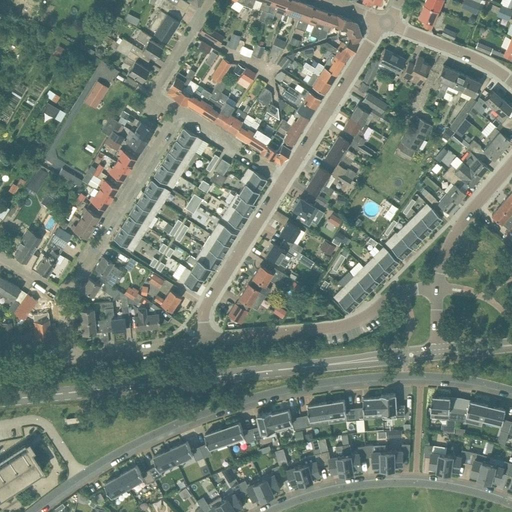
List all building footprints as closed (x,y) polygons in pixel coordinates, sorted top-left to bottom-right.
[(155,0),(155,2),(180,18),(185,10),(176,4),(170,0),(155,0)] [(178,0),(176,4),(185,10),(190,3),(184,0),(178,0)] [(265,18),(266,18),(272,0),(257,0),(262,2),(259,8),(262,10),(258,19),(264,22),(265,18)] [(276,10),(284,13),(286,7),(289,0),(272,0),(266,18),(272,20),(276,10)] [(289,14),(300,18),(303,10),(297,8),(300,0),(299,0),(298,0),(297,0),(289,0),(286,7),(284,13),(282,19),(286,21),(289,14)] [(306,3),(300,0),(297,8),(303,10),(300,18),(296,27),(305,30),(309,22),(314,6),(306,3)] [(426,0),(425,4),(440,10),(443,0),(426,0)] [(481,3),(476,0),(471,12),(476,14),(481,3)] [(498,12),(497,16),(509,21),(511,13),(511,9),(501,5),(501,7),(490,2),(487,8),(498,12)] [(424,25),(431,29),(440,10),(425,4),(419,16),(427,19),(424,25)] [(322,29),(323,30),(330,12),(314,6),(309,22),(315,24),(311,35),(319,38),(322,29)] [(161,9),(149,28),(167,39),(168,37),(169,38),(172,33),(171,32),(179,21),(161,9)] [(330,12),(323,30),(329,32),(331,26),(334,27),(335,25),(340,27),(344,16),(337,14),(337,15),(330,12)] [(139,19),(134,16),(130,23),(136,26),(139,19)] [(337,34),(338,35),(359,28),(357,22),(351,19),(344,16),(340,27),(337,34)] [(224,36),(204,24),(199,32),(219,44),(224,36)] [(445,27),(442,34),(454,40),(457,32),(445,27)] [(346,42),(354,47),(359,41),(358,40),(362,35),(361,35),(359,28),(338,35),(339,38),(345,42),(346,42)] [(142,30),(137,38),(145,44),(142,49),(155,58),(162,47),(150,39),(152,37),(142,30)] [(240,36),(233,33),(228,46),(236,49),(240,36)] [(300,39),(292,36),(289,42),(297,46),(300,39)] [(119,37),(116,41),(120,44),(130,50),(133,44),(123,38),(122,39),(119,37)] [(286,42),(275,37),(271,49),(281,53),(286,42)] [(264,42),(258,39),(252,54),(260,58),(265,47),(263,46),(264,42)] [(211,46),(201,40),(197,47),(207,53),(211,46)] [(327,41),(320,44),(335,53),(345,60),(350,53),(351,53),(354,47),(346,42),(345,42),(340,50),(327,41)] [(493,48),(479,42),(476,48),(491,54),(493,48)] [(116,49),(127,55),(130,50),(120,44),(116,49)] [(54,53),(62,59),(67,52),(58,46),(54,53)] [(314,52),(313,48),(312,46),(301,50),(311,57),(314,52)] [(250,57),(251,54),(252,50),(243,47),(240,53),(250,57)] [(363,81),(368,84),(368,85),(379,62),(392,68),(390,71),(397,74),(398,71),(399,71),(405,58),(385,48),(378,61),(374,59),(363,81)] [(214,59),(217,54),(212,51),(209,56),(214,59)] [(345,60),(335,53),(330,60),(332,62),(328,68),(337,74),(345,60)] [(148,69),(135,60),(127,55),(123,61),(131,65),(128,71),(141,80),(148,69)] [(424,58),(418,55),(414,64),(409,62),(400,79),(406,82),(408,79),(410,80),(413,74),(418,76),(415,83),(419,85),(430,64),(422,60),(424,58)] [(290,60),(286,56),(279,64),(284,68),(290,60)] [(307,61),(315,65),(317,60),(309,56),(307,61)] [(211,77),(219,82),(222,79),(231,63),(223,58),(211,77)] [(239,74),(245,67),(238,62),(233,69),(239,74)] [(306,62),(304,65),(331,83),(337,74),(328,68),(318,62),(315,68),(306,62)] [(196,75),(203,79),(208,68),(201,64),(196,75)] [(331,83),(304,65),(303,66),(305,67),(302,71),(311,75),(307,81),(318,88),(317,88),(319,89),(324,92),(324,93),(325,92),(325,93),(331,83)] [(445,91),(455,70),(443,65),(437,78),(444,81),(437,96),(442,98),(445,91)] [(256,73),(246,67),(240,76),(250,82),(256,73)] [(183,90),(195,71),(190,68),(185,76),(178,71),(169,85),(170,86),(167,91),(172,94),(177,87),(181,90),(183,90)] [(455,70),(445,91),(453,95),(450,102),(456,104),(462,90),(468,76),(455,70)] [(196,72),(195,71),(183,90),(181,90),(177,87),(172,94),(172,95),(186,104),(187,103),(196,89),(198,85),(191,80),(196,72)] [(462,90),(474,95),(480,82),(468,76),(462,90)] [(227,82),(222,79),(219,82),(212,93),(210,96),(216,100),(221,92),(227,82)] [(97,80),(84,101),(95,108),(107,87),(97,80)] [(368,84),(363,81),(358,89),(363,92),(368,84)] [(289,85),(287,89),(315,108),(321,98),(298,83),(294,88),(295,89),(289,85)] [(264,87),(258,95),(256,99),(263,103),(267,106),(272,98),(271,91),(264,87)] [(207,101),(210,96),(212,93),(203,88),(201,92),(196,89),(187,103),(200,112),(207,101)] [(46,96),(57,103),(61,97),(57,94),(50,89),(46,96)] [(309,117),(315,108),(287,89),(286,90),(285,89),(282,94),(299,105),(296,109),(297,109),(300,111),(309,117)] [(484,99),(484,100),(488,103),(494,108),(502,98),(493,89),(484,99)] [(218,112),(228,97),(221,92),(216,100),(210,96),(207,101),(200,112),(213,120),(219,112),(218,112)] [(220,125),(225,128),(229,122),(225,119),(230,112),(234,106),(236,102),(228,97),(218,112),(219,112),(213,120),(221,125),(220,125)] [(469,112),(473,107),(476,101),(471,97),(451,127),(456,130),(469,112)] [(473,107),(476,109),(481,104),(483,102),(479,98),(476,101),(473,107)] [(511,107),(502,98),(494,108),(499,113),(495,117),(500,122),(497,126),(504,126),(507,121),(511,125),(511,117),(511,116),(510,118),(505,114),(511,107)] [(387,104),(378,99),(373,107),(382,113),(387,104)] [(55,118),(60,109),(48,102),(43,111),(55,118)] [(227,128),(234,133),(239,125),(240,125),(244,118),(251,107),(247,104),(243,111),(238,108),(234,115),(230,112),(225,119),(229,122),(225,128),(226,129),(227,128)] [(267,111),(272,114),(277,107),(272,104),(267,111)] [(358,104),(351,115),(363,123),(368,126),(373,117),(367,113),(368,111),(358,104)] [(369,113),(378,119),(382,113),(373,107),(369,113)] [(474,117),(478,111),(476,109),(473,107),(469,112),(474,117)] [(297,109),(294,114),(292,113),(287,122),(290,124),(301,131),(309,117),(300,111),(297,109)] [(363,123),(351,115),(344,126),(357,133),(354,138),(363,144),(366,138),(362,136),(368,126),(363,123)] [(384,115),(381,120),(388,125),(391,119),(384,115)] [(415,150),(417,151),(433,125),(416,115),(400,142),(403,143),(415,150)] [(109,135),(112,131),(113,129),(118,121),(110,116),(101,130),(109,135)] [(252,123),(244,118),(240,125),(239,125),(234,133),(247,142),(257,127),(259,123),(254,120),(252,123)] [(135,132),(147,140),(154,129),(139,120),(136,124),(139,125),(135,132)] [(283,138),(293,145),(293,144),(301,131),(290,124),(287,122),(283,120),(277,130),(284,134),(287,130),(288,130),(283,138)] [(122,123),(118,121),(113,129),(117,131),(122,123)] [(486,136),(491,140),(502,149),(510,140),(506,136),(510,132),(511,132),(511,130),(511,125),(507,121),(504,126),(497,126),(496,127),(494,126),(486,136)] [(456,130),(455,131),(461,136),(466,130),(460,125),(456,130)] [(184,127),(176,139),(195,151),(203,139),(184,127)] [(247,142),(260,150),(270,135),(257,127),(247,142)] [(447,139),(447,140),(453,131),(447,128),(441,137),(446,141),(447,139)] [(135,132),(131,129),(126,137),(128,138),(126,141),(141,151),(147,140),(135,132)] [(108,136),(121,144),(124,138),(112,131),(109,135),(108,136)] [(455,131),(451,136),(459,143),(462,138),(455,131)] [(270,135),(260,150),(260,151),(274,160),(275,159),(279,151),(276,149),(273,148),(276,143),(268,139),(270,136),(270,135)] [(338,135),(332,146),(353,159),(356,154),(346,147),(349,142),(338,135)] [(117,149),(121,144),(108,136),(105,142),(117,149)] [(280,137),(276,143),(273,148),(276,149),(279,151),(275,159),(281,163),(284,158),(293,145),(283,138),(280,137)] [(374,150),(363,144),(354,138),(350,143),(370,156),(374,150)] [(169,151),(188,163),(195,151),(176,139),(176,140),(169,151)] [(469,144),(477,150),(481,146),(473,139),(469,144)] [(502,149),(491,140),(483,149),(494,158),(502,149)] [(400,148),(412,155),(414,151),(415,150),(403,143),(400,148)] [(474,154),(477,150),(469,144),(465,149),(469,152),(462,160),(480,175),(488,166),(474,154)] [(350,164),(353,159),(332,146),(325,156),(336,163),(339,158),(350,164)] [(116,161),(129,169),(136,158),(121,149),(118,153),(121,154),(116,161)] [(161,163),(180,175),(188,163),(169,151),(161,163)] [(210,161),(215,164),(219,156),(215,154),(210,161)] [(215,169),(217,170),(223,174),(225,171),(230,163),(222,158),(217,166),(215,169)] [(447,170),(455,177),(458,180),(461,176),(472,185),(480,175),(462,160),(456,168),(452,164),(447,170)] [(122,180),(129,169),(116,161),(112,168),(110,166),(107,170),(122,180)] [(215,164),(210,161),(206,168),(210,171),(215,164)] [(172,187),(180,175),(161,163),(161,164),(154,175),(172,187)] [(334,169),(352,180),(357,173),(348,167),(346,169),(338,164),(334,169)] [(49,172),(38,166),(26,185),(37,192),(49,172)] [(97,176),(101,171),(97,169),(91,166),(82,180),(83,180),(88,183),(94,174),(97,176)] [(331,174),(329,173),(330,172),(319,166),(313,176),(325,184),(328,186),(335,176),(331,174)] [(240,179),(245,183),(259,191),(259,190),(267,179),(248,167),(241,178),(240,179)] [(352,180),(334,169),(331,174),(335,176),(348,185),(352,180)] [(223,174),(217,170),(211,179),(221,186),(227,176),(223,174)] [(455,177),(447,170),(443,174),(451,181),(455,177)] [(325,184),(313,176),(306,187),(317,194),(320,188),(331,195),(334,190),(328,186),(325,184)] [(17,182),(23,186),(26,181),(20,177),(17,182)] [(102,183),(98,190),(111,198),(118,187),(103,178),(100,182),(102,183)] [(152,179),(144,191),(163,203),(170,190),(152,179)] [(203,189),(207,182),(203,180),(199,187),(203,189)] [(211,184),(207,182),(203,189),(206,191),(211,184)] [(259,191),(245,183),(238,193),(252,201),(259,191)] [(418,183),(415,186),(425,196),(432,203),(436,198),(418,183)] [(446,193),(457,202),(465,192),(454,183),(446,193)] [(104,208),(111,198),(98,190),(94,197),(92,195),(89,199),(104,208)] [(136,202),(155,214),(163,203),(144,191),(137,202),(136,202)] [(83,200),(86,195),(80,192),(77,197),(83,200)] [(237,192),(229,204),(248,216),(255,204),(237,192)] [(41,202),(52,210),(54,208),(58,201),(53,198),(54,197),(47,193),(41,202)] [(194,203),(198,196),(195,193),(190,201),(194,203)] [(457,202),(446,193),(438,202),(449,211),(457,202)] [(328,200),(318,194),(315,200),(328,207),(330,203),(327,201),(328,200)] [(202,198),(198,196),(194,203),(198,205),(202,198)] [(293,207),(293,208),(300,213),(297,217),(309,224),(318,209),(314,206),(315,205),(300,196),(296,202),(295,201),(292,206),(293,207)] [(511,214),(511,198),(509,196),(501,205),(511,214)] [(79,205),(83,200),(77,197),(74,202),(79,205)] [(385,207),(380,214),(387,220),(396,207),(386,200),(382,205),(385,207)] [(189,210),(194,203),(190,201),(186,208),(189,210)] [(155,214),(136,202),(129,214),(148,226),(155,214)] [(426,202),(416,212),(432,228),(442,218),(426,202)] [(198,205),(194,203),(189,210),(193,212),(198,205)] [(248,216),(229,204),(222,216),(240,228),(248,216)] [(511,214),(501,205),(493,214),(503,223),(510,229),(506,232),(511,237),(511,214)] [(80,219),(93,227),(100,216),(85,207),(82,211),(84,212),(80,219)] [(416,212),(406,222),(422,238),(432,228),(416,212)] [(328,220),(337,226),(342,219),(333,213),(328,220)] [(121,226),(140,238),(148,226),(129,214),(129,215),(122,226),(121,226)] [(63,216),(58,224),(65,228),(69,222),(65,220),(66,218),(63,216)] [(93,227),(80,219),(76,226),(74,224),(71,228),(86,237),(93,227)] [(179,219),(174,226),(178,229),(182,221),(179,219)] [(283,241),(293,247),(296,243),(297,243),(305,231),(287,220),(280,232),(286,236),(283,241)] [(211,234),(229,246),(237,233),(218,221),(211,234)] [(396,231),(395,231),(412,248),(413,248),(412,248),(422,238),(406,222),(397,232),(396,231)] [(184,224),(180,231),(184,233),(188,226),(184,224)] [(140,238),(121,226),(114,238),(133,250),(140,238)] [(173,236),(178,229),(174,226),(170,233),(173,236)] [(36,268),(47,275),(56,262),(55,261),(71,234),(59,227),(51,239),(52,239),(47,246),(52,250),(48,256),(45,254),(36,268)] [(179,240),(184,233),(180,231),(175,238),(179,240)] [(341,241),(344,235),(338,231),(334,237),(341,241)] [(412,248),(395,231),(385,242),(402,259),(412,248)] [(229,246),(211,234),(203,245),(222,257),(229,246)] [(374,246),(377,242),(371,237),(368,241),(374,246)] [(23,241),(22,240),(17,246),(19,247),(15,255),(20,258),(19,258),(25,261),(26,261),(31,253),(34,248),(29,244),(23,241)] [(331,255),(336,246),(325,240),(320,248),(331,255)] [(300,252),(293,247),(283,241),(279,246),(273,242),(266,254),(286,266),(293,255),(297,257),(300,252)] [(164,243),(159,250),(163,252),(167,245),(164,243)] [(203,245),(196,257),(198,259),(211,267),(214,269),(222,257),(203,245)] [(383,246),(373,256),(389,272),(399,261),(383,246)] [(170,247),(165,254),(169,256),(174,249),(170,247)] [(158,259),(163,252),(159,250),(155,257),(158,259)] [(165,263),(169,256),(165,254),(161,261),(165,263)] [(337,261),(341,263),(345,256),(341,254),(337,261)] [(103,256),(96,267),(99,270),(96,275),(113,286),(116,281),(118,282),(121,276),(120,275),(123,270),(112,264),(113,262),(103,256)] [(373,256),(363,266),(379,282),(389,272),(373,256)] [(130,271),(137,260),(131,257),(125,267),(130,271)] [(204,278),(211,267),(198,259),(191,269),(204,278)] [(336,271),(341,263),(337,261),(332,268),(336,271)] [(253,278),(249,284),(266,294),(270,287),(265,284),(269,279),(277,284),(280,278),(285,281),(289,275),(274,266),(271,271),(260,264),(252,277),(253,278)] [(185,266),(178,278),(197,290),(204,278),(191,269),(185,266)] [(379,282),(363,266),(353,276),(369,291),(378,282),(379,282)] [(292,270),(289,275),(295,279),(298,273),(292,270)] [(149,280),(160,287),(164,280),(154,273),(149,280)] [(0,293),(1,294),(9,282),(0,275),(0,293)] [(359,301),(369,291),(353,276),(343,286),(359,301),(360,301),(359,301)] [(89,277),(82,289),(93,296),(99,287),(101,284),(89,277)] [(114,298),(119,291),(103,280),(101,284),(99,287),(114,296),(114,298)] [(320,287),(324,289),(329,283),(325,280),(320,287)] [(9,282),(1,294),(7,298),(8,296),(13,299),(20,288),(9,282)] [(266,294),(249,284),(248,283),(239,297),(257,309),(266,294)] [(312,297),(316,291),(305,285),(302,291),(312,297)] [(349,312),(359,301),(343,286),(333,296),(349,312)] [(129,287),(125,293),(127,295),(133,299),(138,292),(129,287)] [(157,296),(155,299),(171,310),(181,296),(171,289),(163,300),(157,296)] [(124,294),(119,291),(114,298),(115,299),(121,299),(123,317),(114,318),(113,307),(105,308),(106,318),(108,331),(108,330),(112,330),(126,329),(124,317),(129,316),(128,303),(127,295),(125,293),(124,294)] [(143,296),(138,292),(133,299),(127,295),(128,303),(131,303),(134,305),(135,314),(134,314),(135,328),(148,326),(146,305),(140,301),(143,296)] [(9,308),(14,312),(24,319),(37,300),(28,293),(20,303),(15,300),(9,308)] [(161,308),(143,296),(140,301),(146,305),(148,326),(160,325),(159,312),(161,308)] [(235,303),(228,314),(242,323),(248,311),(235,303)] [(287,310),(277,305),(273,312),(282,317),(287,310)] [(80,309),(81,321),(95,320),(94,308),(80,309)] [(41,313),(33,314),(34,328),(35,338),(51,337),(49,319),(42,320),(41,313)] [(106,318),(95,320),(81,321),(83,334),(108,331),(106,318)] [(12,327),(3,328),(4,340),(14,339),(12,327)] [(382,394),(382,396),(383,412),(383,418),(397,418),(397,416),(405,416),(406,404),(396,404),(396,393),(382,394)] [(364,406),(355,407),(357,419),(365,418),(365,412),(382,411),(382,412),(383,412),(382,396),(364,397),(364,406)] [(457,420),(459,408),(450,406),(451,397),(432,396),(431,410),(450,411),(449,418),(457,420)] [(348,420),(357,419),(355,407),(346,408),(345,399),(327,402),(329,417),(347,414),(348,420)] [(467,414),(485,418),(488,404),(470,400),(468,409),(459,408),(457,420),(465,421),(467,414)] [(310,419),(329,417),(327,402),(308,405),(310,414),(301,416),(303,427),(311,426),(310,419)] [(506,409),(488,404),(485,418),(503,423),(501,429),(509,432),(511,421),(511,420),(504,418),(506,409)] [(294,429),(303,427),(301,416),(292,417),(290,408),(272,413),(276,428),(277,428),(276,427),(293,423),(294,429)] [(276,428),(272,413),(272,410),(258,414),(261,425),(252,428),(255,439),(264,437),(264,439),(277,435),(275,429),(276,428)] [(240,421),(223,428),(227,441),(245,435),(247,442),(255,439),(252,428),(243,430),(240,421)] [(456,424),(447,423),(446,431),(455,432),(456,424)] [(227,441),(223,428),(205,434),(208,442),(200,446),(204,457),(212,454),(210,447),(227,441)] [(296,432),(298,441),(305,440),(303,431),(296,432)] [(312,432),(305,434),(307,441),(314,439),(312,432)] [(0,496),(43,469),(32,451),(35,449),(29,440),(0,458),(0,496)] [(196,460),(204,457),(200,446),(192,449),(188,441),(171,448),(177,461),(193,453),(196,460)] [(445,470),(447,453),(433,451),(433,445),(430,445),(430,441),(426,441),(425,444),(425,456),(431,457),(430,465),(432,465),(431,468),(438,469),(445,470)] [(350,443),(343,445),(345,454),(348,471),(354,470),(361,468),(360,466),(362,466),(360,458),(366,457),(366,445),(365,445),(359,446),(358,446),(359,452),(352,453),(350,443)] [(402,450),(388,450),(389,467),(395,467),(395,466),(402,466),(402,464),(403,464),(403,455),(410,456),(410,444),(403,443),(402,450)] [(373,444),(366,445),(366,457),(373,456),(374,465),(375,465),(375,467),(389,467),(388,450),(373,451),(373,444)] [(345,454),(343,445),(336,446),(338,456),(330,457),(329,450),(322,452),(325,464),(331,462),(332,471),(334,471),(334,473),(341,472),(348,471),(345,454)] [(177,461),(171,448),(154,456),(158,464),(149,468),(155,479),(163,475),(160,469),(177,461)] [(275,451),(279,465),(280,466),(287,464),(288,464),(288,462),(284,448),(275,451)] [(461,455),(447,453),(445,470),(451,471),(458,472),(458,469),(460,470),(461,461),(467,462),(470,451),(462,449),(461,455)] [(479,477),(485,478),(489,462),(475,458),(477,452),(470,451),(467,462),(474,464),(471,472),(473,472),(472,475),(479,476),(479,477)] [(325,464),(322,452),(318,453),(315,454),(301,458),(302,464),(307,480),(314,478),(320,476),(319,474),(321,474),(318,465),(325,464)] [(502,472),(508,474),(511,463),(511,462),(505,460),(503,466),(489,462),(485,478),(498,482),(498,480),(500,480),(502,472)] [(307,480),(302,464),(288,469),(292,482),(294,482),(294,484),(301,482),(307,480)] [(137,465),(121,474),(128,486),(144,477),(147,483),(155,479),(149,468),(141,472),(137,465)] [(274,471),(261,477),(269,494),(281,489),(280,487),(281,486),(278,478),(284,476),(279,465),(273,468),(274,471)] [(223,470),(229,481),(235,477),(230,466),(223,470)] [(112,495),(128,486),(121,474),(105,483),(112,495)] [(269,494),(261,477),(248,483),(246,480),(239,483),(245,494),(251,491),(254,498),(255,498),(256,500),(269,494)] [(233,500),(245,494),(239,483),(233,487),(235,490),(223,497),(221,495),(218,498),(226,511),(235,511),(238,510),(237,508),(238,508),(233,500)] [(184,497),(189,495),(186,488),(181,490),(184,497)] [(99,502),(104,499),(100,493),(95,496),(99,502)] [(226,511),(218,498),(209,503),(208,502),(201,506),(205,511),(226,511)]
